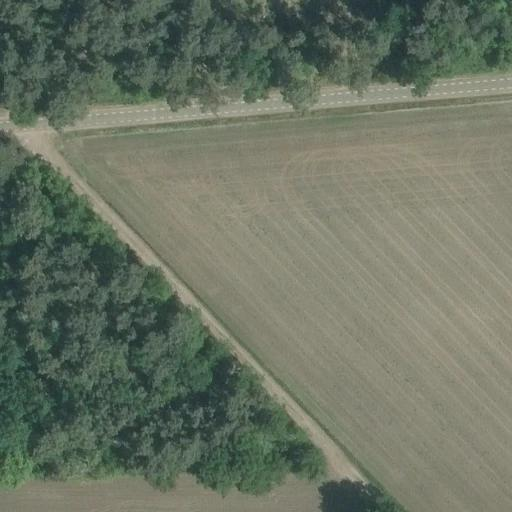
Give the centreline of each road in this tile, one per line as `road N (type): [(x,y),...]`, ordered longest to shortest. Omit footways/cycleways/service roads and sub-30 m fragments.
road 1 (track): [(0,106),(390,511)]
road 2 (unclassified): [(0,127),(511,84)]
